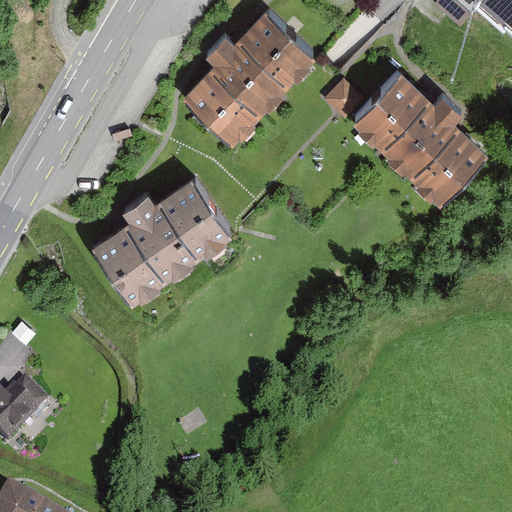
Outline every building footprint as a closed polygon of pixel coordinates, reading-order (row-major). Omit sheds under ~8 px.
[(511,0),(439,0),(437,3),(456,18),(471,0),(488,0),(511,20),(511,0)] [(222,62),(193,95),(242,141),(324,62),(274,9),(241,40),(235,34),(214,54),(222,62)] [(410,74),(363,120),(451,207),(497,160),(462,125),(473,114),(453,95),(442,106),(410,74)] [(344,80),(325,99),(345,119),(364,99),(344,80)] [(137,221),(102,245),(142,304),(243,235),(203,176),(163,204),(157,195),(131,212),(137,221)] [(34,335),(21,325),(13,334),(26,345),(34,335)] [(0,434),(4,439),(44,400),(22,378),(2,398),(0,396),(0,434)] [(51,511),(7,485),(0,496),(0,511),(51,511)]
